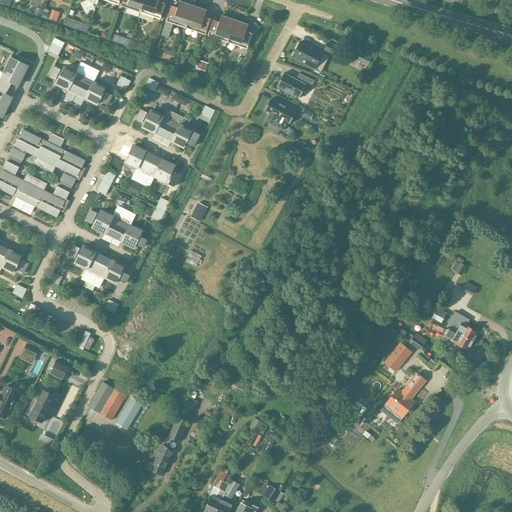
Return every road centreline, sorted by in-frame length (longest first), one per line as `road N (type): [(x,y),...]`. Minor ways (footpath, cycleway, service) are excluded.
road 1 (unclassified): [(104,511),(59,457),(111,344),(31,291)]
road 2 (track): [(298,7),(511,86)]
road 3 (residential): [(276,0),(298,7),(243,106),(216,106)]
road 4 (residential): [(0,151),(23,99),(105,139)]
road 5 (unclassified): [(421,511),(496,408)]
